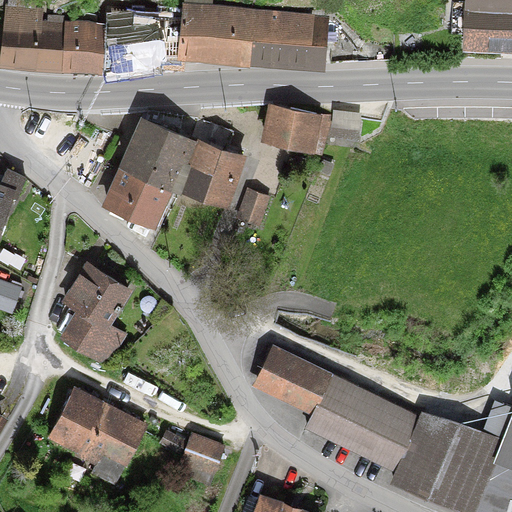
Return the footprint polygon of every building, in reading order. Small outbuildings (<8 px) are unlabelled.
[(511,47),(511,0),(466,0),(466,3),(451,3),(450,24),(466,25),(465,46),(511,47)] [(250,58),(254,14),(207,9),(207,8),(182,5),(181,13),(177,46),(176,54),(249,63),(250,58)] [(62,68),(66,25),(39,22),(40,13),(5,8),(0,47),(0,61),(34,66),(62,68)] [(105,69),(142,65),(151,64),(153,44),(177,46),(181,13),(144,11),(134,13),(135,22),(121,23),(121,25),(108,26),(105,69)] [(437,12),(408,12),(408,27),(436,26),(437,12)] [(326,21),(254,14),(250,58),(322,64),(325,40),(336,41),(336,29),(326,21)] [(62,68),(85,69),(105,69),(108,26),(93,27),(66,25),(62,68)] [(316,113),(315,115),(274,104),(264,140),(308,150),(319,153),(325,133),(357,137),(359,118),(316,113)] [(181,158),(188,140),(142,120),(105,203),(151,223),(167,186),(169,187),(177,168),(185,171),(188,161),(181,158)] [(231,132),(196,120),(188,140),(181,158),(188,161),(185,171),(179,189),(225,204),(241,156),(225,151),(231,132)] [(0,224),(10,195),(14,197),(24,179),(6,170),(0,181),(0,224)] [(237,218),(256,225),(267,196),(247,189),(237,218)] [(122,334),(105,323),(114,309),(116,310),(120,306),(117,304),(126,289),(85,263),(63,298),(83,310),(65,340),(99,361),(106,360),(122,334)] [(305,426),(396,471),(417,418),(404,414),(402,417),(269,351),(255,379),(313,407),(305,426)] [(95,464),(90,473),(113,485),(143,427),(72,389),(49,434),(76,449),(74,454),(95,464)] [(494,447),(417,418),(396,471),(391,486),(459,511),(506,511),(511,497),(511,421),(505,419),(494,447)] [(183,441),(166,431),(159,443),(177,452),(183,441)] [(190,434),(175,472),(207,484),(222,446),(190,434)] [(293,511),(260,499),(254,511),(293,511)]
